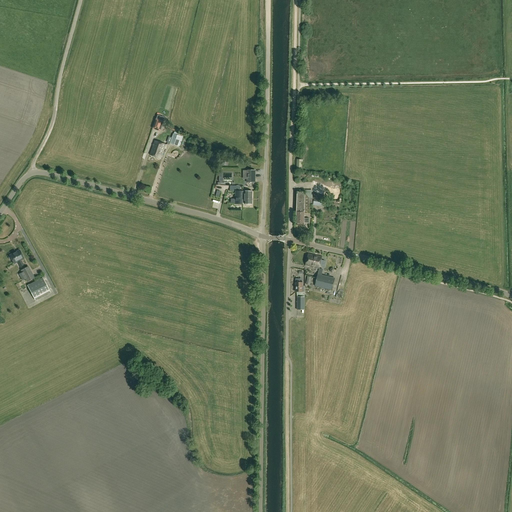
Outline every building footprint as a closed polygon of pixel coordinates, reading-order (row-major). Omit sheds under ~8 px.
[(165,119),(157,116),(154,127),(161,130),(165,119)] [(182,137),(174,134),(170,144),(178,146),(182,137)] [(166,145),(160,143),(155,141),(153,147),(161,150),(161,149),(164,150),(166,145)] [(161,159),(164,150),(161,149),(161,150),(153,147),(150,155),(161,159)] [(256,171),(248,170),(247,182),(255,183),(256,171)] [(314,181),(313,190),(313,191),(337,199),(340,190),(314,181)] [(245,191),(243,191),(243,203),(245,203),(245,204),(252,204),(253,191),(245,191)] [(310,214),(310,203),(310,200),(305,194),(305,192),(297,192),(297,214),(305,214),(310,214)] [(305,219),(305,214),(297,214),(296,223),(297,223),(297,225),(304,225),(304,223),(309,223),(309,219),(305,219)] [(9,255),(10,256),(9,257),(10,260),(12,260),(13,262),(20,259),(20,260),(24,258),(20,250),(9,255)] [(322,257),(317,255),(308,253),(306,265),(320,268),(322,257)] [(28,266),(21,270),(27,281),(34,278),(28,266)] [(315,285),(332,290),(335,278),(318,274),(315,285)] [(33,296),(48,288),(43,278),(27,286),(33,296)]
